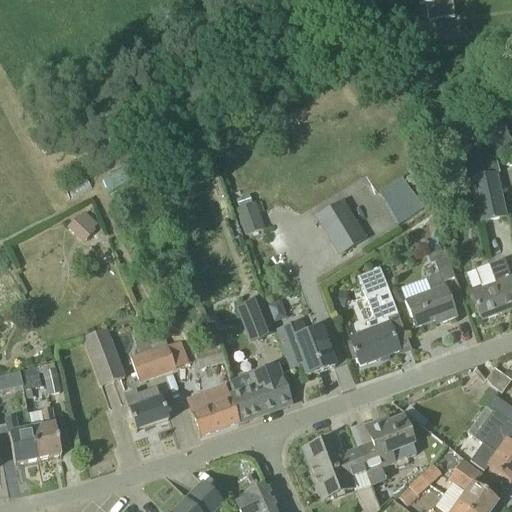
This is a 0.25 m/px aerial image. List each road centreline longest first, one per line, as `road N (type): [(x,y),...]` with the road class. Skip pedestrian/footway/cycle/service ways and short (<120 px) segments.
road 1 (unclassified): [(268,445),(511,362)]
road 2 (unclassified): [(42,505),(178,477),(268,445)]
